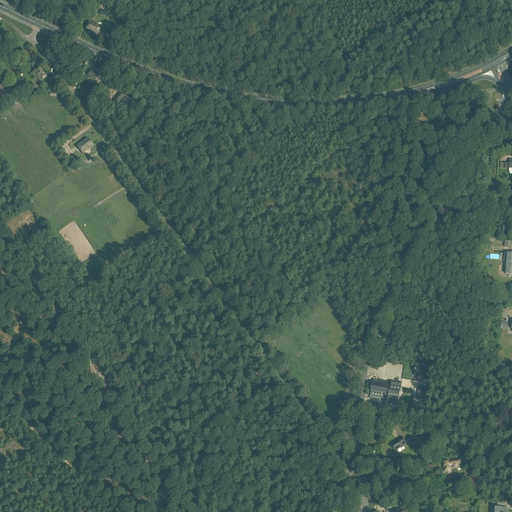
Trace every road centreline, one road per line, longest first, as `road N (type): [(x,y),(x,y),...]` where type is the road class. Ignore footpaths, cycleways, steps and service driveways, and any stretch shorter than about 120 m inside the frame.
road 1 (secondary): [(367,511),(356,429),(378,316),(405,253),(503,100)]
road 2 (primary): [(421,91),(308,102),(219,91),(156,74),(39,24)]
road 3 (track): [(153,511),(172,494),(0,230)]
road 4 (track): [(405,253),(364,137),(200,269)]
road 5 (unknown): [(358,414),(409,425),(445,444),(511,498)]
road 6 (track): [(0,398),(123,511)]
road 7 (unclassified): [(109,143),(30,39),(39,24)]
